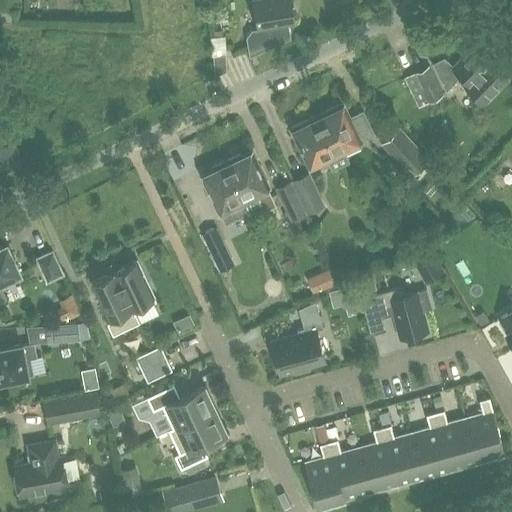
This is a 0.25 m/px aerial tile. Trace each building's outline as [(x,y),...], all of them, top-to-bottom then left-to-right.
[(0,0),(0,20),(14,21),(14,0),(0,0)] [(252,0),(257,29),(250,30),(249,32),(245,37),(248,55),(248,56),(290,38),(288,25),(294,24),(290,0),(252,0)] [(210,36),(210,55),(226,53),(225,35),(210,36)] [(444,57),(433,63),(445,91),(461,75),(478,92),(486,100),(508,77),(475,45),(453,66),(444,57)] [(429,66),(404,77),(418,106),(443,94),(429,66)] [(342,148),(357,141),(372,134),(362,114),(348,121),(341,105),(316,117),(338,162),(346,158),(342,148)] [(330,166),(338,162),(316,117),(292,128),(309,164),(325,156),(330,166)] [(426,160),(400,132),(384,147),(410,175),(426,160)] [(12,133),(0,138),(0,169),(23,160),(12,133)] [(240,155),(225,162),(243,199),(253,195),(259,204),(265,202),(266,206),(274,203),(272,199),(272,198),(267,188),(251,154),(242,159),(240,155)] [(239,214),(233,204),(243,199),(225,162),(211,168),(213,172),(204,176),(220,210),(225,221),(239,214)] [(321,208),(319,204),(320,204),(305,174),(293,180),(308,210),(309,213),(321,208)] [(291,221),(307,214),(291,180),(275,188),(291,221)] [(290,224),(298,246),(315,240),(307,219),(290,224)] [(240,267),(221,228),(208,234),(227,273),(240,267)] [(6,243),(0,245),(0,286),(0,285),(0,281),(20,272),(6,243)] [(430,246),(411,257),(416,265),(435,254),(430,246)] [(52,250),(37,257),(48,279),(62,272),(52,250)] [(136,259),(114,270),(131,306),(154,296),(136,259)] [(131,306),(114,270),(91,281),(108,317),(131,306)] [(338,274),(323,280),(328,293),(343,286),(338,274)] [(402,285),(360,297),(367,321),(381,316),(391,313),(399,339),(405,337),(406,340),(424,335),(423,332),(429,330),(423,309),(431,307),(425,287),(418,290),(405,294),(402,285)] [(265,298),(254,311),(265,319),(276,306),(265,298)] [(270,340),(279,372),(295,368),(295,370),(309,366),(308,364),(325,360),(317,331),(324,329),(316,299),(298,308),(304,327),(297,328),(298,332),(270,340)] [(511,305),(496,314),(505,330),(501,332),(509,345),(511,343),(511,305)] [(80,338),(78,321),(51,323),(52,340),(80,338)] [(34,373),(31,357),(37,356),(34,341),(22,343),(0,346),(0,379),(2,380),(3,385),(21,381),(20,376),(34,373)] [(136,356),(141,368),(166,356),(160,345),(136,356)] [(171,369),(166,356),(141,368),(147,380),(171,369)] [(203,384),(179,396),(163,404),(174,427),(214,408),(203,384)] [(96,392),(67,398),(70,417),(100,412),(96,392)] [(432,397),(435,407),(443,405),(441,395),(432,397)] [(465,416),(477,459),(505,452),(489,396),(479,399),(483,411),(465,416)] [(226,432),(214,408),(174,427),(169,429),(180,453),(175,455),(181,468),(207,455),(202,443),(226,432)] [(435,411),(450,467),(477,459),(465,416),(447,421),(444,409),(435,411)] [(378,412),(381,424),(390,422),(387,410),(378,412)] [(412,431),(424,474),(450,467),(435,411),(426,414),(429,426),(412,431)] [(381,426),(397,482),(424,474),(412,431),(394,436),(391,423),(381,426)] [(358,446),(370,489),(397,482),(381,426),(373,428),(376,441),(358,446)] [(58,456),(54,438),(29,443),(32,461),(15,464),(20,494),(67,485),(62,455),(58,456)] [(343,497),(370,489),(358,446),(341,451),(337,438),(327,441),(343,497)] [(316,504),(343,497),(327,441),(320,443),(323,456),(304,461),(316,504)] [(162,489),(168,511),(181,511),(223,500),(215,474),(162,489)] [(98,484),(101,499),(117,496),(114,481),(98,484)]
